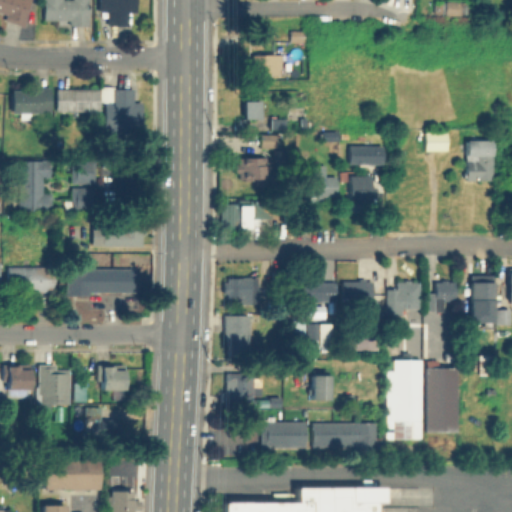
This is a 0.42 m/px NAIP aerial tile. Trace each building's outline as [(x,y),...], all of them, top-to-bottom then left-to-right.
[(0,0),(31,0),(23,26),(4,19),(6,14),(0,11),(0,0)] [(88,0),(88,25),(69,25),(69,19),(43,19),(43,0),(88,0)] [(136,0),(136,12),(127,12),(127,25),(107,25),(107,11),(98,11),(98,0),(136,0)] [(442,14),(457,15),(458,1),(442,0),(442,14)] [(300,28),(300,41),(289,40),(289,28),(300,28)] [(279,74),(248,76),(248,69),(247,58),(251,58),(251,54),(281,52),(281,67),(279,68),(279,74)] [(51,87),(50,116),(10,115),(11,90),(31,91),(31,87),(51,87)] [(99,88),(99,110),(55,110),(55,88),(99,88)] [(132,88),(132,102),(140,102),(140,133),(104,133),(104,102),(112,102),(112,88),(132,88)] [(261,117),(242,118),(241,100),(260,99),(261,117)] [(284,128),(270,128),(269,117),(283,117),(284,128)] [(445,149),(423,149),(423,131),(445,130),(445,149)] [(279,133),(279,146),(260,145),(260,133),(279,133)] [(337,133),(337,141),(321,140),(321,133),(337,133)] [(491,178),(466,178),(465,139),(491,138),(491,178)] [(357,153),(347,154),(346,143),(357,143),(357,153)] [(256,155),(256,157),(262,156),(262,164),(257,165),(257,178),(238,178),(238,171),(233,171),(233,163),(237,163),(236,156),(256,155)] [(47,177),(47,159),(15,158),(14,210),(47,210),(47,192),(38,192),(39,177),(47,177)] [(67,161),(94,162),(93,183),(67,183),(67,161)] [(334,174),(334,195),(297,195),(297,176),(307,176),(307,169),(323,169),(323,174),(334,174)] [(357,204),(350,204),(349,177),(370,176),(370,204),(357,204)] [(67,186),(93,187),(93,208),(66,207),(67,186)] [(259,200),(259,225),(251,225),(251,227),(220,227),(220,201),(237,201),(237,198),(247,198),(247,200),(259,200)] [(141,244),(141,245),(91,245),(91,221),(142,221),(141,244)] [(53,266),(53,291),(22,291),(22,288),(7,288),(7,266),(53,266)] [(141,268),(141,291),(90,291),(90,294),(65,294),(65,268),(141,268)] [(256,276),(256,300),(250,300),(250,302),(238,302),(238,296),(229,296),(229,291),(224,291),(224,281),(227,281),(227,276),(256,276)] [(491,299),(491,325),(469,324),(469,276),(491,276),(491,299)] [(359,311),(342,311),(340,280),(371,279),(371,300),(359,300),(359,311)] [(454,280),(454,299),(443,299),(443,310),(425,309),(425,292),(434,292),(434,281),(441,281),(441,279),(447,279),(447,280),(454,280)] [(320,281),(320,291),(324,291),(324,298),(321,298),(321,300),(292,300),(291,281),(320,281)] [(419,283),(419,308),(400,308),(400,314),(386,314),(386,292),(396,292),(396,282),(419,283)] [(509,308),(509,322),(495,322),(495,308),(509,308)] [(444,318),(444,309),(456,309),(456,318),(444,318)] [(253,312),(254,340),(249,340),(249,352),(227,353),(227,338),(223,338),(222,314),(246,313),(253,312)] [(326,343),(327,323),(302,322),(301,352),(315,353),(316,343),(326,343)] [(407,337),(407,325),(417,325),(417,337),(407,337)] [(456,352),(456,338),(466,338),(466,352),(456,352)] [(492,353),(492,375),(486,375),(486,380),(478,380),(478,353),(492,353)] [(68,368),(68,403),(38,403),(38,362),(57,362),(56,367),(68,368)] [(122,383),(122,388),(105,388),(105,382),(96,382),(96,364),(122,364),(122,383)] [(27,366),(27,388),(9,388),(9,379),(1,379),(1,366),(27,366)] [(252,373),(251,400),(222,399),(223,372),(252,373)] [(326,377),(326,397),(311,397),(311,377),(326,377)] [(277,407),(277,397),(249,396),(249,406),(277,407)] [(118,417),(118,437),(82,436),(82,406),(100,406),(100,417),(118,417)] [(256,420),(278,420),(278,446),(256,446),(256,420)] [(278,420),(301,420),(301,446),(278,446),(278,420)] [(307,421),(329,421),(329,446),(307,446),(307,421)] [(329,421),(350,421),(350,446),(329,446),(329,421)] [(350,421),(371,421),(371,446),(350,446),(350,421)] [(419,422),(419,439),(393,439),(393,422),(419,422)] [(38,456),(38,488),(94,488),(94,456),(38,456)] [(133,488),(133,495),(137,495),(137,511),(106,511),(106,495),(109,495),(109,488),(133,488)] [(219,511),(219,504),(294,503),(293,489),(313,488),(313,511),(219,511)] [(313,511),(313,488),(382,488),(383,504),(373,504),(373,511),(313,511)] [(36,511),(60,511),(61,503),(36,504),(36,511)]
